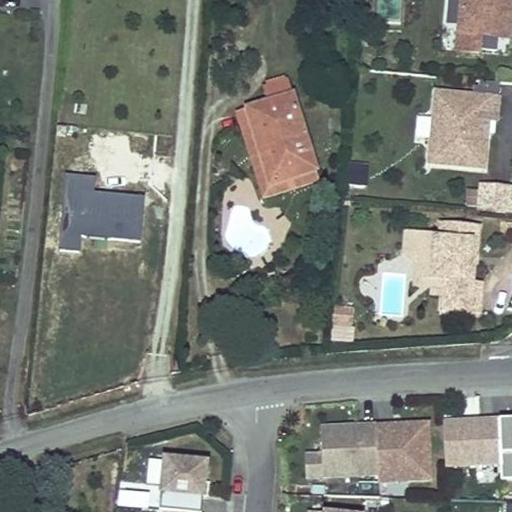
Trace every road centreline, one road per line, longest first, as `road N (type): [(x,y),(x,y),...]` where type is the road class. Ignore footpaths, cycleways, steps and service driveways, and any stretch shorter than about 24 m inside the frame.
road 1 (residential): [(0,453),(253,393)]
road 2 (residential): [(253,393),(511,372)]
